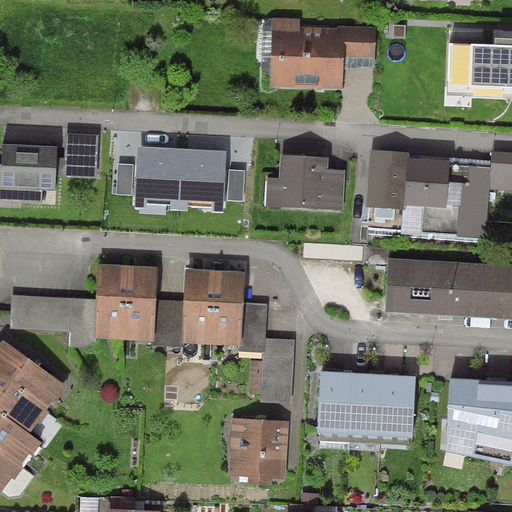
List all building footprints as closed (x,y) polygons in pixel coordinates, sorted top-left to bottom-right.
[(301,18),(273,17),(273,19),(262,26),(261,67),(271,77),(270,87),(343,89),(344,57),(376,58),(377,26),(337,25),(337,28),(300,26),(301,18)] [(511,44),(495,44),(448,43),(447,86),(511,87),(511,44)] [(511,87),(447,86),(447,95),(511,97),(511,87)] [(57,146),(2,144),(1,163),(0,163),(0,200),(41,201),(42,189),(56,190),(57,177),(96,178),(98,135),(67,134),(66,157),(57,157),(57,146)] [(180,149),(137,147),(135,203),(177,205),(180,149)] [(410,151),(369,148),(365,207),(369,207),(367,232),(478,241),(479,236),(485,237),(490,166),(450,164),(450,159),(409,156),(410,155),(410,151)] [(226,151),(180,149),(177,205),(224,207),(226,151)] [(511,152),(492,152),(491,189),(511,189),(511,152)] [(266,178),(264,205),(343,210),(345,170),(327,169),(328,158),(281,155),(280,179),(266,178)] [(490,160),(410,155),(409,156),(450,159),(450,164),(490,166),(490,160)] [(134,164),(117,163),(115,194),(132,195),(134,164)] [(245,170),(228,169),(227,200),(244,201),(245,170)] [(511,265),(388,258),(386,312),(511,319),(511,265)] [(158,267),(98,263),(96,299),(94,338),(97,338),(153,341),(153,345),(182,347),(182,343),(239,346),(239,351),(263,353),(260,402),(291,403),(294,340),(265,338),(266,305),(243,304),(245,272),(186,269),(184,301),(156,300),(158,267)] [(96,299),(12,295),(10,327),(70,330),(70,346),(86,347),(93,341),(97,342),(97,338),(94,338),(96,299)] [(65,387),(4,341),(0,345),(0,494),(2,496),(43,442),(30,433),(65,387)] [(415,376),(320,372),(317,441),(411,446),(415,376)] [(511,381),(449,377),(446,451),(511,464),(511,381)] [(289,421),(232,417),(229,475),(248,476),(248,484),(269,485),(270,477),(286,478),(289,421)] [(110,508),(106,508),(105,511),(159,511),(160,511),(135,510),(135,497),(110,496),(110,508)] [(97,511),(98,497),(80,497),(80,511),(97,511)]
